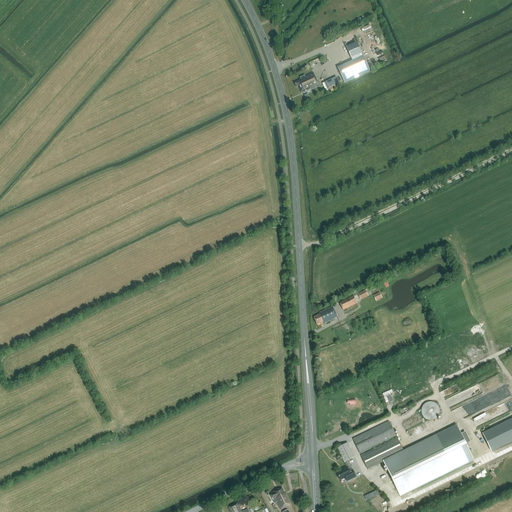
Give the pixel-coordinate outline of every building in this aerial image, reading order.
[(347,49),(352,58),(361,54),(357,44),(347,49)] [(373,51),(376,59),(386,55),(383,46),(373,51)] [(339,69),(345,83),(370,72),(363,58),(339,69)] [(303,92),(318,85),(313,73),(299,79),(299,80),(294,83),(296,87),(298,86),(301,93),(303,92)] [(368,296),(365,290),(358,294),(361,300),(368,296)] [(379,292),(373,296),(376,301),(382,298),(379,292)] [(340,303),(343,310),(357,303),(353,296),(340,303)] [(332,307),(319,313),(320,315),(314,317),(317,325),(323,322),(324,323),(337,317),(332,307)] [(439,415),(439,414),(440,412),(440,411),(439,410),(439,408),(439,407),(438,406),(437,405),(436,404),(435,403),(433,403),(432,402),(431,402),(429,402),(428,402),(427,403),(425,404),(424,405),(423,406),(422,407),(422,409),(421,410),(421,411),(421,413),(422,414),(422,415),(423,417),(424,418),(425,419),(426,419),(427,420),(429,420),(430,420),(431,420),(433,420),(434,420),(435,419),(436,418),(437,417),(438,416),(439,415)] [(511,415),(480,431),(489,449),(511,437),(511,415)] [(374,449),(361,456),(367,469),(383,462),(400,496),(473,460),(456,426),(404,452),(397,438),(376,448),(375,446),(396,436),(389,421),(353,439),(360,454),(373,447),(374,449)] [(344,462),(355,457),(348,443),(337,448),(344,462)] [(348,481),(356,477),(352,469),(348,471),(346,467),(342,469),(342,470),(337,473),(340,480),(345,478),(346,480),(347,481),(348,481)] [(273,500),(275,503),(277,502),(281,510),(288,506),(287,506),(291,504),(286,493),(285,493),(282,488),(273,492),(273,493),(270,494),(273,500)] [(248,511),(247,509),(241,511),(237,503),(232,505),(232,506),(229,507),(230,511),(248,511)]
